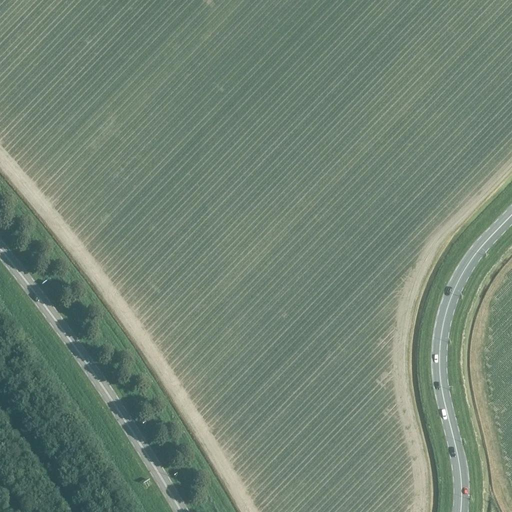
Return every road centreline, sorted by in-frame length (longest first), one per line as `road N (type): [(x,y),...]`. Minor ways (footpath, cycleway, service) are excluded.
road 1 (secondary): [(460,511),(461,474),(439,377),(441,336),(460,274),(511,215)]
road 2 (secondary): [(179,511),(112,402),(0,249)]
